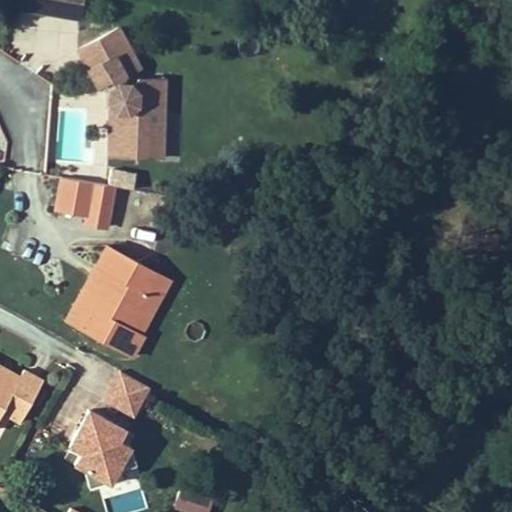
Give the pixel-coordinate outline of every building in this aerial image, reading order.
[(60,15),(63,0),(22,0),(21,8),(60,15)] [(79,18),(82,0),(63,0),(60,15),(79,18)] [(109,91),(108,99),(109,102),(111,107),(111,109),(109,110),(108,155),(147,156),(149,113),(164,113),(165,79),(138,78),(134,70),(140,67),(118,27),(78,49),(97,85),(105,81),(109,91)] [(166,159),(178,159),(180,113),(168,112),(166,159)] [(162,157),(164,113),(149,113),(147,156),(162,157)] [(60,173),(54,205),(85,210),(83,220),(104,223),(111,182),(60,173)] [(105,238),(87,272),(100,279),(77,321),(131,349),(142,329),(139,327),(126,320),(155,266),(105,238)] [(169,274),(155,266),(126,320),(139,327),(169,274)] [(64,313),(77,321),(100,279),(87,272),(64,313)] [(19,363),(16,369),(0,361),(0,402),(9,407),(5,414),(18,421),(43,376),(19,363)] [(104,396),(132,412),(147,384),(119,368),(104,396)] [(84,464),(88,481),(109,473),(129,436),(120,431),(125,421),(88,401),(69,438),(77,442),(69,456),(84,464)] [(143,484),(102,496),(107,511),(130,511),(149,507),(143,484)] [(207,511),(213,496),(180,485),(174,502),(205,511),(207,511)] [(17,511),(53,511),(26,496),(17,511)]
